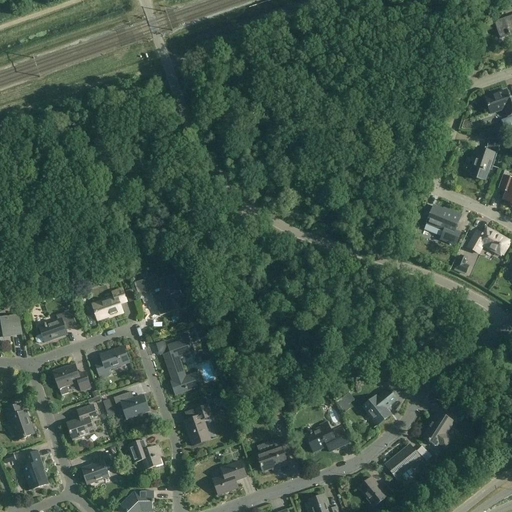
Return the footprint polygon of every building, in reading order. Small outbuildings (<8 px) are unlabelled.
[(511,16),(495,23),(500,39),(509,36),(509,37),(511,36),(511,35),(511,34),(511,16)] [(511,98),(510,99),(507,91),(485,99),(490,115),(504,110),(507,118),(508,117),(509,119),(502,121),(506,133),(511,132),(511,131),(511,98)] [(502,140),(488,140),(487,151),(480,149),(478,156),(475,155),(469,175),(485,181),(490,167),(498,170),(498,169),(493,167),(502,140)] [(511,178),(511,179),(503,175),(498,190),(505,192),(502,201),(508,203),(507,206),(511,208),(511,178)] [(441,240),(455,246),(460,234),(455,232),(461,217),(444,210),(443,211),(434,207),(427,224),(444,231),(441,240)] [(477,232),(468,248),(478,254),(483,246),(501,256),(509,242),(487,229),(483,236),(477,232)] [(180,291),(175,276),(153,283),(151,278),(141,281),(145,294),(156,290),(157,294),(152,296),(160,317),(176,311),(172,300),(171,300),(169,295),(171,294),(171,295),(174,294),(173,293),(180,291)] [(127,302),(123,289),(112,293),(114,298),(92,305),(93,306),(95,306),(97,312),(94,313),(99,326),(99,325),(98,322),(115,316),(116,317),(123,314),(120,305),(127,302)] [(39,344),(44,342),(45,344),(68,335),(66,331),(77,327),(71,311),(56,316),(58,321),(46,325),(46,324),(45,325),(39,328),(41,335),(37,337),(36,339),(37,343),(39,344)] [(23,335),(19,316),(0,319),(1,321),(0,320),(0,344),(0,342),(0,336),(3,336),(4,338),(23,335)] [(197,334),(205,332),(202,323),(195,326),(197,334)] [(202,387),(197,373),(184,378),(180,368),(182,367),(179,357),(194,352),(188,335),(180,337),(181,341),(167,346),(170,354),(167,355),(167,354),(163,355),(172,382),(170,383),(175,396),(202,387)] [(130,363),(124,347),(100,356),(103,363),(96,366),(100,379),(110,375),(109,371),(130,363)] [(61,396),(62,396),(69,393),(67,386),(78,383),(81,391),(91,388),(85,373),(79,375),(75,366),(53,373),(61,396)] [(477,369),(475,370),(471,373),(475,379),(481,375),(477,369)] [(396,401),(397,401),(388,390),(377,398),(376,397),(362,408),(377,426),(374,429),(391,415),(385,407),(389,404),(390,405),(396,400),(396,401)] [(149,418),(150,417),(142,397),(128,402),(126,395),(132,393),(132,392),(114,399),(118,412),(119,412),(119,411),(124,409),(128,420),(148,413),(149,418)] [(75,445),(76,445),(74,441),(95,434),(96,438),(97,438),(91,420),(98,417),(94,405),(77,411),(80,420),(67,424),(70,434),(71,434),(75,445)] [(26,437),(34,435),(26,411),(21,413),(18,406),(5,410),(10,426),(13,426),(18,441),(27,438),(26,437)] [(218,438),(217,438),(207,441),(204,433),(208,432),(204,420),(212,417),(208,406),(195,410),(197,418),(184,422),(193,447),(218,438)] [(436,447),(438,444),(446,448),(452,438),(446,434),(453,423),(438,412),(433,420),(434,420),(423,438),(436,447)] [(329,453),(349,444),(342,428),(332,432),(327,423),(320,426),(321,429),(312,433),(311,432),(309,433),(310,434),(305,436),(313,453),(327,447),(329,453)] [(277,467),(277,469),(288,465),(284,456),(291,453),(286,439),(273,443),(275,449),(258,455),(262,466),(261,466),(263,472),(277,467)] [(135,464),(142,461),(146,471),(162,465),(160,458),(162,457),(158,446),(148,450),(145,440),(128,446),(135,464)] [(110,446),(113,455),(120,453),(116,444),(110,446)] [(397,479),(402,475),(405,479),(407,479),(412,474),(413,472),(410,468),(420,459),(410,446),(386,466),(397,479)] [(426,447),(420,451),(428,463),(434,459),(426,447)] [(46,469),(44,469),(38,452),(40,452),(40,451),(24,457),(28,467),(20,470),(21,470),(24,469),(31,490),(28,491),(28,492),(48,485),(43,470),(46,469)] [(3,458),(5,464),(20,459),(18,453),(3,458)] [(108,480),(109,480),(104,468),(112,466),(107,453),(93,458),(95,465),(83,469),(91,491),(92,491),(89,485),(107,478),(108,480)] [(247,478),(241,462),(221,469),(224,477),(213,481),(218,496),(238,489),(236,483),(234,484),(234,481),(239,479),(240,480),(247,478)] [(390,502),(395,497),(386,486),(380,490),(371,478),(359,488),(375,508),(387,498),(390,502)] [(154,503),(154,492),(134,492),(120,506),(125,511),(152,511),(153,503),(154,503)] [(337,511),(336,508),(329,510),(325,497),(309,502),(312,511),(337,511)]
